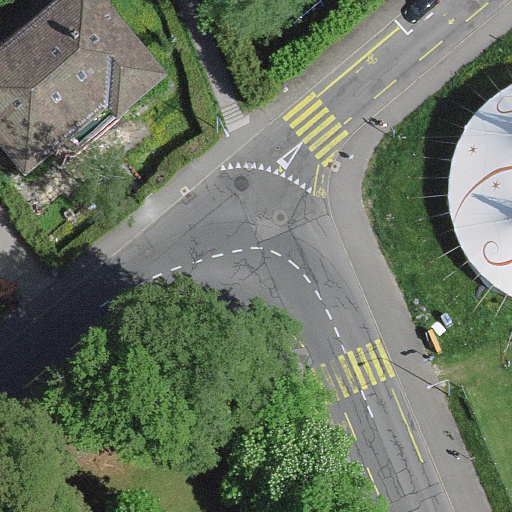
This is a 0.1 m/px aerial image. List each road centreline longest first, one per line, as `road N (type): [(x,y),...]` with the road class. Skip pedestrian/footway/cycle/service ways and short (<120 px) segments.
road 1 (unclassified): [(256,189),(357,370),(412,511)]
road 2 (residential): [(0,386),(256,189)]
road 3 (residential): [(479,0),(256,189)]
